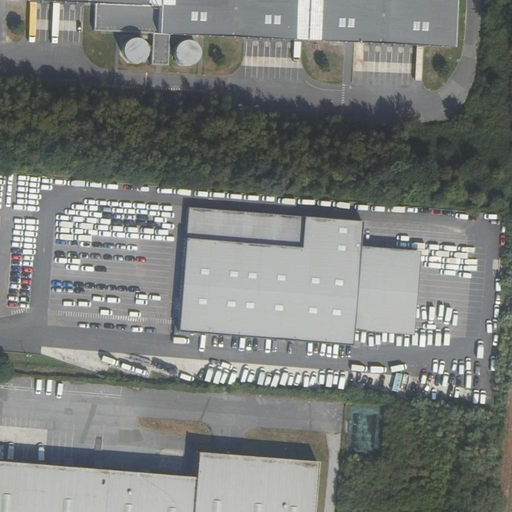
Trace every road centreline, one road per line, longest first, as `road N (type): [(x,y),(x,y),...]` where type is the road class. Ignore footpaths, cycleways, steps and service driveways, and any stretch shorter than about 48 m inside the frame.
road 1 (unknown): [(0,394),(336,419)]
road 2 (track): [(500,511),(511,378)]
